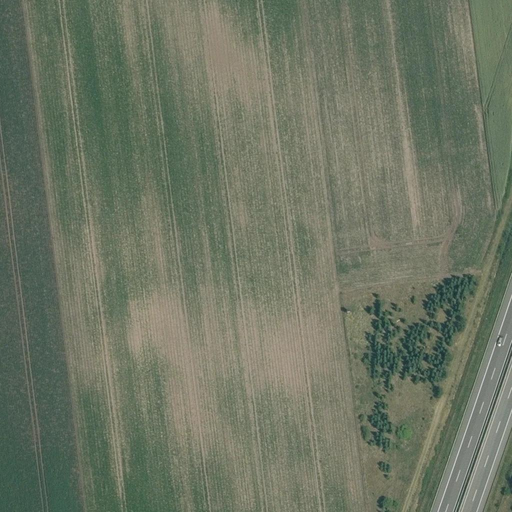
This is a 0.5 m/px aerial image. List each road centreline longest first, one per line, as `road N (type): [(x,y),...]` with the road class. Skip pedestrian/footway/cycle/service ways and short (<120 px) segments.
road 1 (motorway): [(511,318),(445,511)]
road 2 (motorway): [(469,511),(511,386)]
